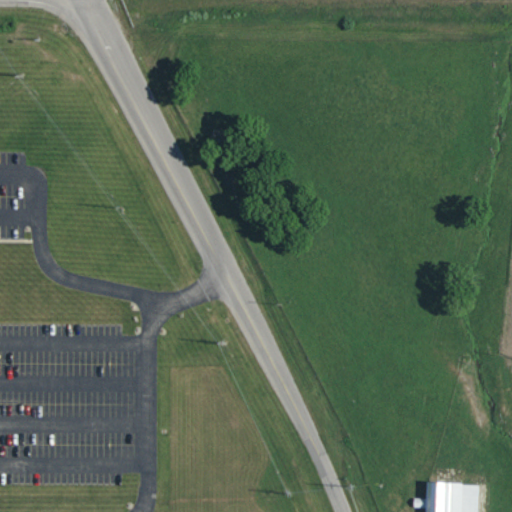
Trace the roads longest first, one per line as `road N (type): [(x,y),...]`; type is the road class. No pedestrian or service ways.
road 1 (residential): [(342,511),(295,401),(144,122)]
road 2 (residential): [(144,122),(84,0)]
